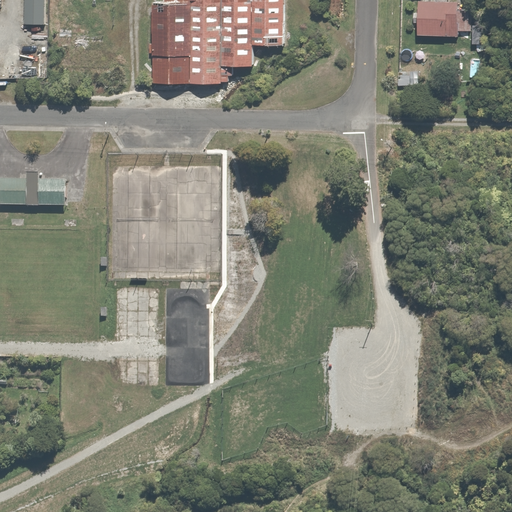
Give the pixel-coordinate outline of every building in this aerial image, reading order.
[(48,0),(27,0),(28,27),(49,26),(48,0)] [(157,3),(158,88),(226,86),(226,67),(258,67),(258,46),(287,45),(286,0),(194,0),(195,2),(157,3)] [(461,1),(438,0),(417,0),(417,33),(460,34),(461,1)] [(74,22),(61,22),(62,48),(75,48),(74,22)] [(51,59),(41,59),(41,74),(51,74),(51,59)] [(69,181),(1,182),(1,209),(69,209),(69,181)]
